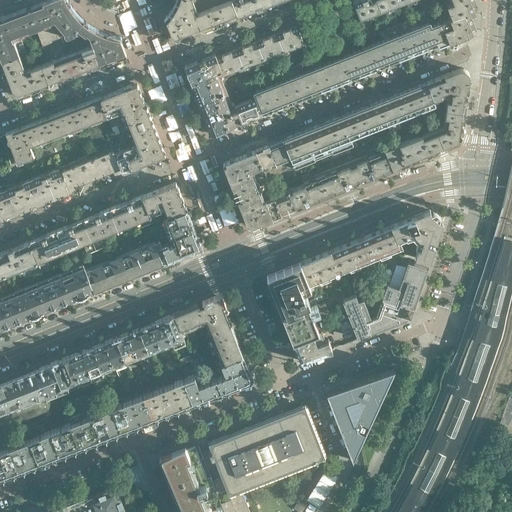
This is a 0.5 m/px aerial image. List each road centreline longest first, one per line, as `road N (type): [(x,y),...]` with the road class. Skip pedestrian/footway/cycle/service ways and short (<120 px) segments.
road 1 (residential): [(0,234),(492,40)]
road 2 (residential): [(6,116),(309,0)]
road 3 (residential): [(0,493),(283,381)]
road 4 (secondary): [(475,164),(412,176),(230,249)]
road 5 (secondary): [(239,271),(418,200),(474,189)]
road 6 (residential): [(283,381),(439,324)]
road 7 (secondary): [(230,249),(93,306)]
road 8 (secondary): [(101,324),(239,271)]
road 9 (residential): [(439,324),(472,221),(474,189)]
road 10 (unclassified): [(475,164),(492,40)]
